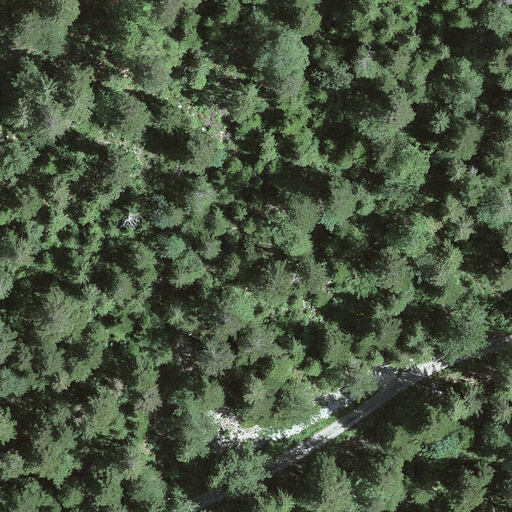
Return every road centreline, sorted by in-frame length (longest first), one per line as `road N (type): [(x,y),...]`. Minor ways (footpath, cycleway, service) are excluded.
road 1 (track): [(414,375),(264,437),(232,440),(210,423),(191,391),(163,290),(114,0)]
road 2 (track): [(189,511),(307,450),(414,375)]
